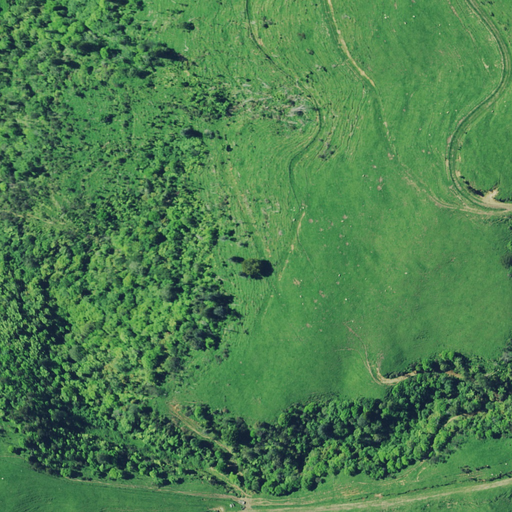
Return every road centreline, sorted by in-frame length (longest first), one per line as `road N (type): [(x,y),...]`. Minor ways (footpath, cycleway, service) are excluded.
road 1 (track): [(231,511),(511,474)]
road 2 (track): [(511,204),(476,196),(456,171),(467,122),(497,91),(507,64),(500,37),(474,0)]
